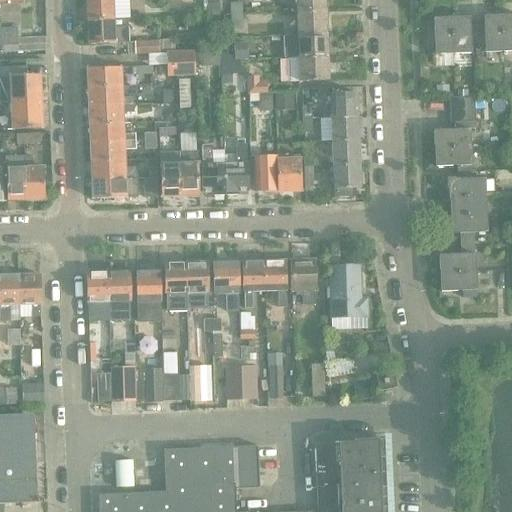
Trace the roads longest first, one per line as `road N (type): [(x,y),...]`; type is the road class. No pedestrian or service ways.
road 1 (residential): [(74,437),(429,417)]
road 2 (residential): [(70,229),(392,221)]
road 3 (residential): [(70,229),(66,62),(56,0)]
road 4 (residential): [(392,221),(384,0)]
road 5 (residential): [(74,437),(70,229)]
road 6 (residential): [(419,339),(392,221)]
